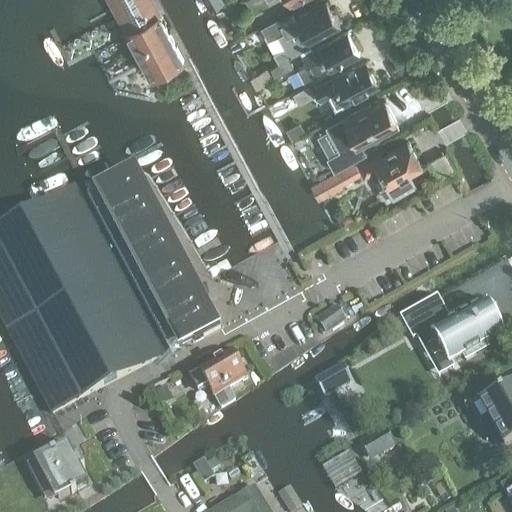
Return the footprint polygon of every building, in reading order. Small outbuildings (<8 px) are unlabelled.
[(107,0),(150,80),(182,63),(185,61),(153,0),(107,0)] [(203,0),(210,12),(225,3),(223,0),(203,0)] [(327,0),(324,2),(295,18),(282,26),(278,18),(261,27),(268,40),(277,35),(284,48),(274,53),(280,63),(311,45),(309,41),(340,24),(338,19),(339,17),(336,12),(333,11),(327,0)] [(349,29),(318,46),(302,55),(307,64),(298,69),(304,80),(315,75),(330,67),(331,67),(361,51),(349,29)] [(271,68),(276,76),(294,66),(289,58),(271,68)] [(346,70),(315,86),(321,99),(329,95),(336,107),(378,84),(365,61),(347,71),(346,70)] [(299,103),(314,94),(309,85),(294,93),(299,103)] [(340,149),(326,157),(334,171),(364,154),(358,145),(399,123),(386,99),(376,105),(360,113),(358,109),(343,118),(328,126),(340,149)] [(382,156),(379,151),(356,164),(363,175),(373,169),(377,177),(381,174),(387,185),(381,188),(387,199),(414,184),(408,174),(422,166),(408,141),(382,156)] [(196,343),(214,333),(131,174),(119,166),(93,180),(99,190),(86,197),(169,353),(194,340),(196,343)] [(336,174),(312,187),(319,200),(343,186),(336,174)] [(80,184),(0,226),(0,318),(52,415),(169,353),(86,197),(80,184)] [(493,300),(487,277),(442,289),(448,312),(493,300)] [(437,298),(400,319),(401,320),(413,341),(412,341),(413,342),(416,340),(431,331),(450,364),(449,364),(448,365),(449,367),(452,365),(464,358),(466,362),(488,350),(485,346),(501,337),(502,337),(505,335),(504,334),(502,334),(500,331),(502,330),(499,325),(500,324),(494,313),(493,314),(490,309),(488,310),(486,307),(487,307),(486,306),(488,305),(487,303),(483,305),(484,306),(468,315),(465,311),(449,320),(437,300),(438,299),(437,298)] [(335,310),(318,322),(327,335),(344,323),(335,310)] [(231,354),(191,378),(201,395),(209,390),(221,410),(236,402),(229,389),(246,379),(231,354)] [(342,369),(316,383),(325,399),(351,384),(342,369)] [(478,406),(484,417),(503,450),(511,445),(511,380),(495,390),(498,395),(478,406)] [(394,448),(385,433),(361,447),(370,463),(394,448)] [(51,456),(38,463),(58,501),(71,494),(72,496),(77,493),(76,492),(88,485),(81,471),(85,469),(79,459),(75,460),(68,447),(56,454),(55,452),(50,455),(51,456)] [(215,461),(207,465),(212,474),(220,469),(215,461)] [(205,462),(194,468),(204,485),(215,479),(212,474),(207,465),(205,462)] [(511,483),(502,489),(507,497),(511,506),(511,483)] [(290,488),(275,497),(283,511),(295,511),(302,508),(290,488)] [(269,511),(255,489),(214,511),(269,511)]
